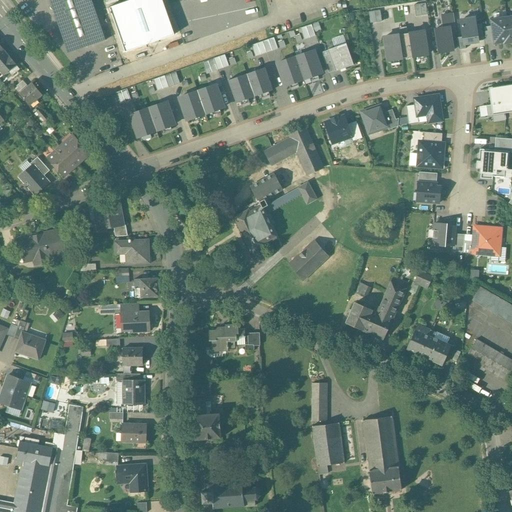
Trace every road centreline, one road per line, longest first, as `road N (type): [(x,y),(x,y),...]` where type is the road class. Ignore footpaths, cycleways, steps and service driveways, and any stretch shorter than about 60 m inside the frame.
road 1 (residential): [(504,511),(488,429),(469,404),(239,301),(168,298)]
road 2 (residential): [(129,171),(343,97),(462,75)]
road 3 (tertiary): [(168,298),(187,511)]
road 4 (tertiary): [(0,14),(127,167)]
road 5 (residential): [(127,167),(0,219)]
road 6 (tertiary): [(129,171),(159,222),(168,298)]
road 7 (residential): [(455,203),(462,75)]
